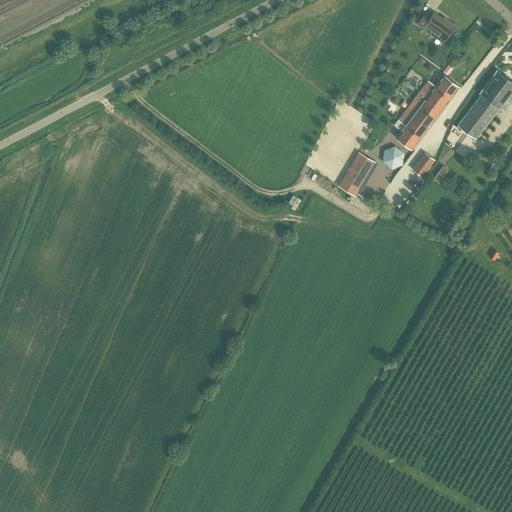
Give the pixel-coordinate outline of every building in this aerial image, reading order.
[(434,13),(431,17),(426,13),(417,25),(423,29),(425,26),(446,41),(457,26),(449,20),(448,23),(434,13)] [(448,75),(453,69),(448,65),(443,71),(448,75)] [(457,125),(476,139),(500,108),(501,108),(511,93),(511,82),(497,70),(479,93),(482,94),(457,125)] [(444,75),(435,86),(451,99),(460,87),(444,75)] [(451,99),(435,86),(428,81),(420,91),(443,108),(451,99)] [(443,108),(420,91),(413,101),(436,119),(443,108)] [(436,119),(413,101),(405,111),(428,128),(436,119)] [(428,128),(405,111),(398,120),(405,125),(406,125),(422,137),(428,128)] [(406,125),(405,125),(396,137),(412,150),(422,137),(406,125)] [(403,165),(404,153),(394,146),(384,150),(383,162),(392,169),(403,165)] [(423,177),(435,160),(425,152),(413,169),(423,177)] [(343,179),(355,186),(360,188),(375,162),(359,153),(343,179)] [(439,183),(448,170),(443,166),(434,179),(439,183)] [(495,261),(499,253),(493,249),(488,257),(495,261)]
